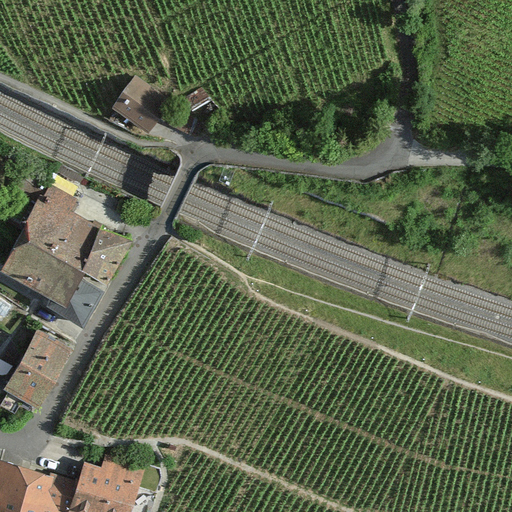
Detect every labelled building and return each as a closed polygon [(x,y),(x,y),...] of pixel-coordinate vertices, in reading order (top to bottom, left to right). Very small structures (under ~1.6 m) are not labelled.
[(173,101),(140,76),(120,103),(152,128),(173,101)] [(206,90),(189,100),(196,112),(213,102),(206,90)] [(202,122),(180,112),(174,124),(196,134),(202,122)] [(44,195),(49,197),(55,186),(30,173),(22,187),(38,196),(40,193),(44,195)] [(49,197),(44,195),(27,228),(90,260),(87,267),(112,285),(136,237),(105,224),(81,211),(88,195),(57,181),(55,186),(49,197)] [(87,267),(90,260),(27,228),(6,269),(54,297),(49,306),(87,327),(107,291),(82,276),(87,267)] [(78,351),(43,330),(8,389),(43,410),(78,351)] [(133,511),(147,473),(105,459),(102,467),(90,463),(82,489),(0,463),(0,462),(0,511),(65,511),(67,508),(78,511),(133,511)]
